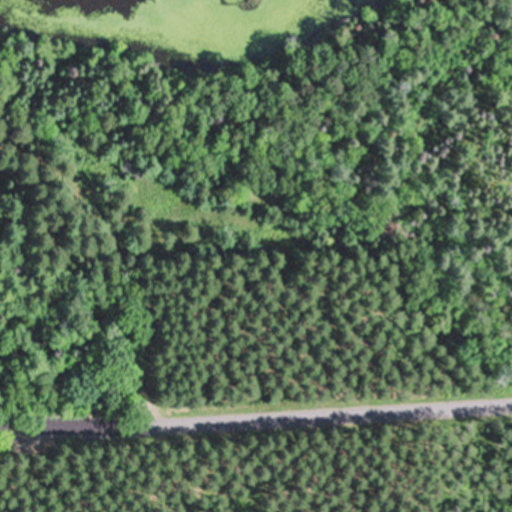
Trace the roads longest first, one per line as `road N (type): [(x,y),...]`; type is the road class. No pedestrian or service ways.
road 1 (residential): [(0,422),(80,430),(511,405)]
road 2 (residential): [(59,511),(131,428),(122,347),(84,266),(0,205)]
